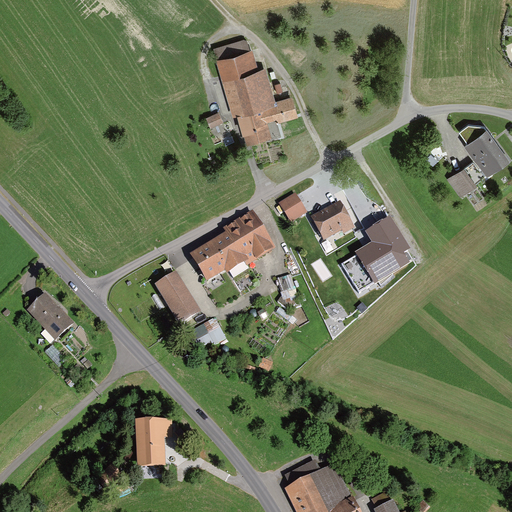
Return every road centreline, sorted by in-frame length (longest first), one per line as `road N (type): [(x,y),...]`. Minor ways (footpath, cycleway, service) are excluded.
road 1 (residential): [(85,293),(408,117)]
road 2 (tertiary): [(271,511),(236,460),(138,352)]
road 3 (unclassified): [(0,479),(138,352)]
road 4 (track): [(94,288),(0,187)]
road 5 (tertiary): [(85,293),(0,204)]
